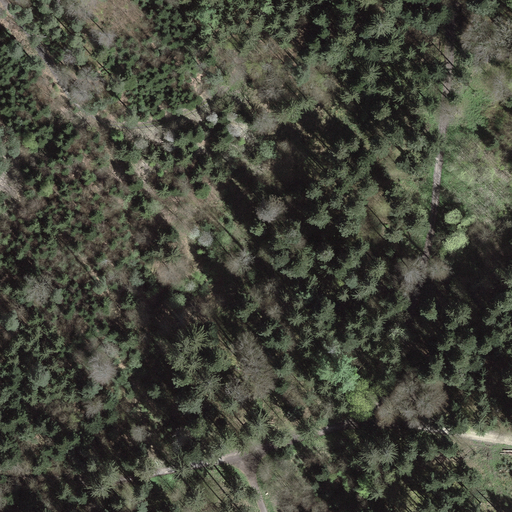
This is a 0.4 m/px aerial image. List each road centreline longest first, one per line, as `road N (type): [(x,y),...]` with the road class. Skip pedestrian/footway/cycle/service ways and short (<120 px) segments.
road 1 (track): [(511,439),(364,422),(101,479),(0,466)]
road 2 (track): [(410,427),(397,380),(445,150),(466,0)]
road 3 (track): [(270,0),(252,52),(222,94),(158,127),(116,127),(91,115),(1,0)]
